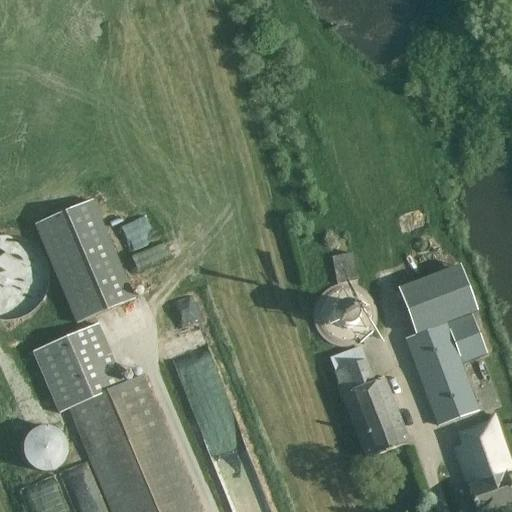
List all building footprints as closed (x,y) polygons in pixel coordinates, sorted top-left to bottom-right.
[(35,226),(64,294),(77,325),(133,301),(90,202),(35,226)] [(141,232),(123,239),(135,268),(152,261),(141,232)] [(0,320),(3,321),(11,321),(18,319),(24,316),(30,313),(36,308),(40,302),(44,295),(47,287),(47,278),(47,270),(44,262),(40,255),(35,249),(30,244),(24,240),(17,238),(10,236),(2,236),(0,236),(0,320)] [(341,285),(350,283),(355,282),(350,255),(332,258),(337,286),(341,285)] [(487,355),(471,316),(476,314),(458,266),(397,289),(414,337),(404,340),(437,428),(480,413),(461,365),(487,355)] [(354,285),(351,285),(347,285),(344,285),(341,285),(337,286),(334,287),(328,290),(326,291),(323,293),(318,299),(316,302),(314,307),(313,310),(313,315),(313,321),(314,326),(316,330),(318,334),(320,336),(322,339),(324,340),(328,343),(333,346),(336,347),(339,348),(344,349),(348,348),(355,345),(358,344),(361,345),(372,335),(371,333),(373,331),(374,328),(376,324),(376,318),(376,314),(375,309),(373,304),(370,298),(367,295),(362,289),(359,287),(357,286),(354,285)] [(199,511),(142,378),(124,386),(98,325),(32,354),(59,415),(69,411),(112,511),(199,511)] [(383,381),(374,385),(361,348),(328,360),(342,397),(367,462),(408,446),(383,381)] [(171,358),(229,509),(255,499),(201,360),(185,366),(181,354),(171,358)] [(489,511),(511,504),(511,496),(505,476),(511,473),(511,465),(495,414),(485,417),(487,423),(455,434),(460,447),(455,449),(467,487),(476,511),(489,511)] [(49,429),(44,428),(41,429),(37,430),(33,431),(30,434),(27,437),(25,440),(23,443),(22,447),(22,451),(22,455),(23,459),(25,462),(27,466),(30,469),(33,471),(37,472),(41,474),(45,474),(49,473),(52,472),(56,471),(59,469),(62,466),(64,462),(66,459),(67,455),(67,451),(67,447),(66,443),(64,440),(62,437),(59,434),(56,431),(52,430),(49,429)] [(61,511),(52,487),(23,498),(28,511),(61,511)]
